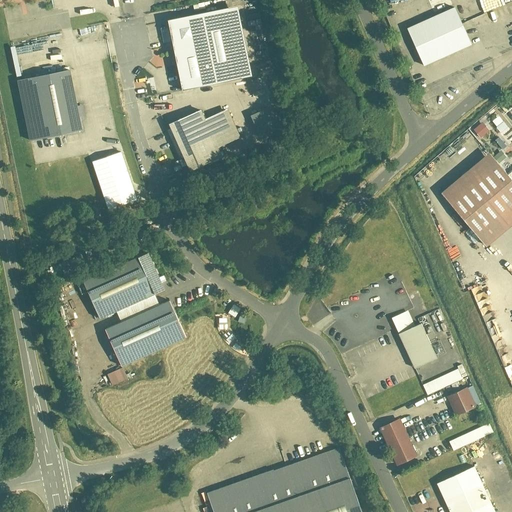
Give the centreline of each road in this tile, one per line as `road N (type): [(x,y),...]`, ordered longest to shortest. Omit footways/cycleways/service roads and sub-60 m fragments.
road 1 (unclassified): [(279,327),(198,267),(165,206),(138,128),(129,41)]
road 2 (residential): [(54,484),(114,473),(188,440),(233,397),(279,327)]
road 3 (secondary): [(54,484),(0,213)]
road 4 (residential): [(279,327),(331,248),(423,146)]
road 5 (unclassified): [(402,511),(325,364),(279,327)]
road 6 (unclassified): [(423,146),(400,110),(362,0)]
road 7 (unknown): [(60,266),(172,219)]
